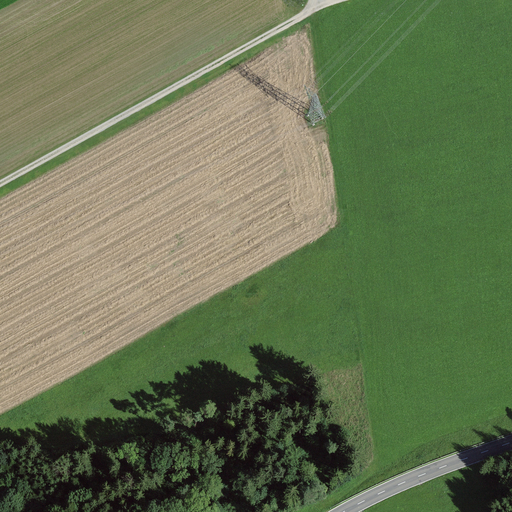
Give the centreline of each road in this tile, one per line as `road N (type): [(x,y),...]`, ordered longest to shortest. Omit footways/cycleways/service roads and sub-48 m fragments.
road 1 (track): [(343,0),(312,9),(0,185)]
road 2 (secondary): [(511,444),(347,511)]
